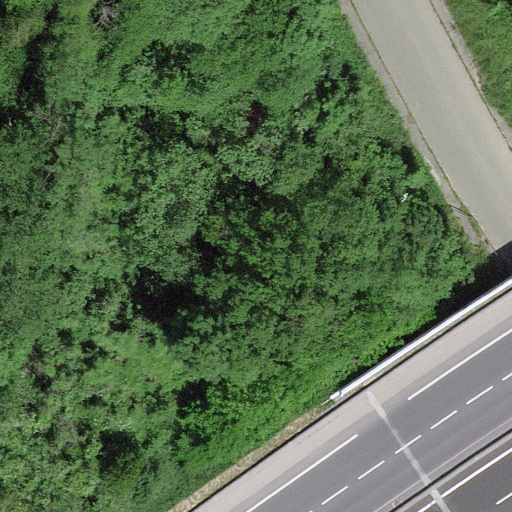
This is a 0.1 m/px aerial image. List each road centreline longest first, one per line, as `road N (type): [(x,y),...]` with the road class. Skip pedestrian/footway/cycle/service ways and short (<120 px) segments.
road 1 (trunk): [(511,381),(317,511)]
road 2 (unclassified): [(400,0),(511,199)]
